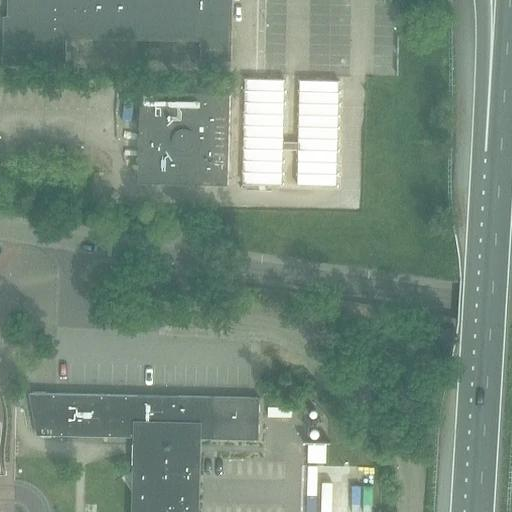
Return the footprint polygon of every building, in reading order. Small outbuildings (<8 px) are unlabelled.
[(12,0),(12,23),(12,31),(7,31),(6,62),(66,63),(66,37),(201,40),(200,60),(231,61),(232,0),(12,0)] [(247,81),(244,186),(282,187),(284,82),(247,81)] [(300,82),(298,187),(336,188),(338,83),(300,82)] [(198,184),(207,184),(228,185),(230,95),(140,93),(140,123),(146,123),(145,176),(198,177),(198,184)] [(189,442),(187,438),(254,440),(255,398),(55,393),(30,393),(29,393),(37,436),(38,435),(146,438),(145,451),(151,461),(137,475),(136,475),(135,511),(195,511),(197,453),(188,453),(188,452),(189,448),(189,445),(189,442)]
